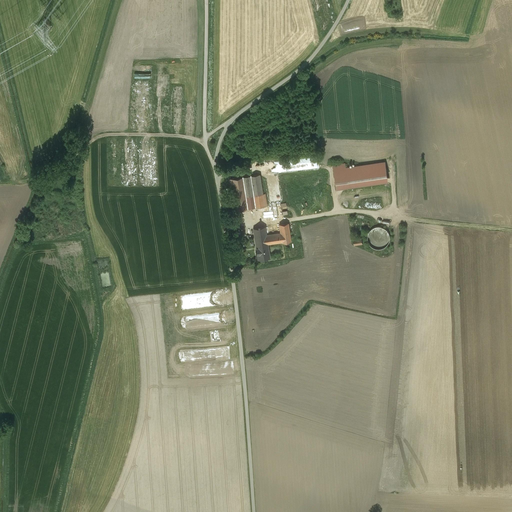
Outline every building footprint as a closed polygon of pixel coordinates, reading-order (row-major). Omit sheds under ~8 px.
[(398,0),(388,0),(391,10),(401,7),(398,0)] [(281,172),(280,161),(267,161),(267,173),(281,172)] [(345,169),(334,170),(336,185),(386,178),(384,163),(345,169)] [(259,174),(229,179),(234,211),(267,206),(265,194),(262,194),(259,174)] [(288,223),(279,224),(280,233),(282,242),(282,243),(291,241),(288,223)] [(375,227),(372,229),(369,232),(368,236),(368,241),(370,245),(374,247),(378,248),(382,248),(386,245),(389,242),(390,237),(389,233),(387,230),(383,227),(379,226),(375,227)] [(265,227),(253,228),(258,260),(270,258),(268,244),(282,242),(280,233),(266,235),(265,227)]
